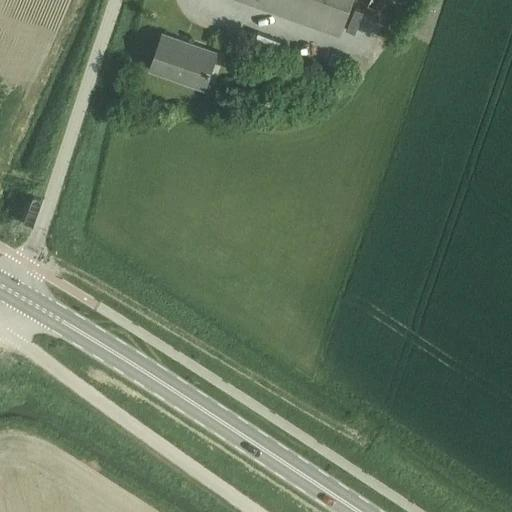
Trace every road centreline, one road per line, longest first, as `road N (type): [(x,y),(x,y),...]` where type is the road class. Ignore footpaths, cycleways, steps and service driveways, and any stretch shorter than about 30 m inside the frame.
road 1 (primary): [(356,511),(19,297)]
road 2 (unclassified): [(19,297),(114,0)]
